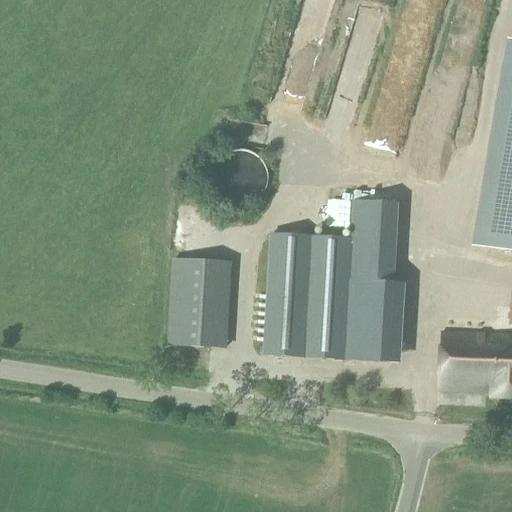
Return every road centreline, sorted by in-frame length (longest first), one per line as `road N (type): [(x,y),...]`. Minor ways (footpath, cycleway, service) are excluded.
road 1 (track): [(511,11),(478,127),(433,198),(423,432)]
road 2 (unclassified): [(423,432),(0,375)]
